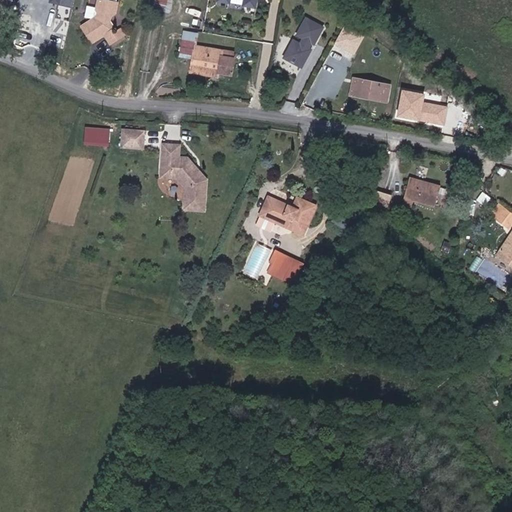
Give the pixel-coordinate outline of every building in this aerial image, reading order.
[(119,13),(119,12),(121,2),(120,2),(112,0),(101,0),(98,18),(82,29),(92,44),(106,36),(114,45),(127,39),(124,31),(117,34),(114,33),(115,27),(112,21),(114,17),(116,15),(119,13)] [(157,0),(155,10),(170,13),(172,0),(157,0)] [(216,0),(216,3),(256,10),(257,0),(216,0)] [(302,68),(324,28),(304,17),(282,57),(302,68)] [(353,57),(364,36),(343,25),(332,46),(353,57)] [(219,77),(220,72),(231,74),(234,52),(194,45),(194,39),(184,37),(180,55),(192,57),(190,72),(219,77)] [(391,85),(353,78),(349,96),(388,103),(391,85)] [(401,91),(396,117),(445,126),(448,107),(424,102),(425,95),(401,91)] [(111,128),(86,126),(85,143),(110,145),(111,128)] [(145,147),(146,130),(125,129),(124,145),(145,147)] [(184,209),(204,210),(207,178),(189,158),(181,157),(181,146),(165,145),(163,171),(176,173),(185,185),(184,209)] [(408,179),(403,198),(435,207),(440,187),(438,187),(441,176),(429,173),(426,184),(408,179)] [(376,189),(372,203),(388,208),(393,194),(376,189)] [(268,194),(259,214),(273,220),(306,234),(318,203),(297,194),(292,204),(268,194)] [(491,208),(496,212),(505,203),(499,198),(491,208)] [(511,216),(511,209),(505,203),(496,212),(507,222),(511,216)] [(269,231),(273,220),(259,214),(255,225),(269,231)] [(511,235),(501,252),(511,258),(511,263),(511,265),(511,266),(511,235)] [(293,267),(289,266),(293,255),(278,249),(273,261),(277,263),(273,271),(289,277),(293,267)] [(511,265),(511,263),(511,258),(501,252),(498,257),(511,265)]
